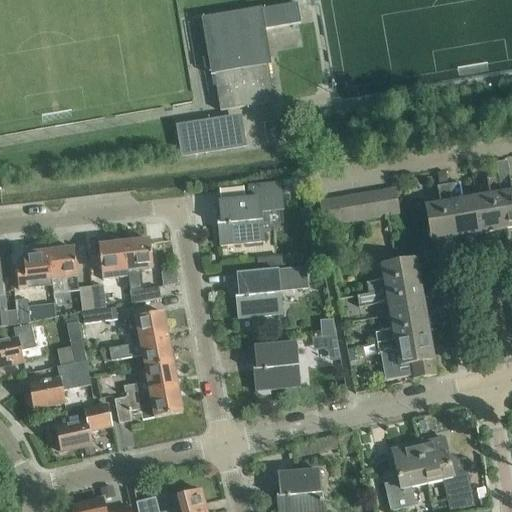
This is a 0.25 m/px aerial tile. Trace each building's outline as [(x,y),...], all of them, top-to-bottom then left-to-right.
[(300,26),(297,6),(261,12),(261,11),(201,21),(211,78),(215,77),(221,113),(273,104),(267,68),(271,67),(265,32),(300,26)] [(267,144),(280,142),(276,121),(264,124),(267,144)] [(216,130),(215,123),(200,126),(201,131),(177,135),(181,159),(244,149),(240,126),(216,130)] [(438,185),(447,184),(445,171),(436,173),(438,185)] [(495,178),(504,231),(511,229),(511,191),(510,192),(507,176),(495,178)] [(473,198),(479,235),(504,231),(495,178),(484,180),(487,196),(473,198)] [(446,186),(455,239),(479,235),(473,198),(460,201),(457,184),(446,186)] [(219,250),(263,246),(260,214),(284,211),(281,185),(249,188),(250,202),(218,205),(220,227),(217,227),(219,250)] [(429,243),(455,239),(446,186),(434,188),(437,205),(423,207),(429,243)] [(379,192),(383,217),(396,215),(391,190),(379,192)] [(367,194),(371,219),(383,217),(379,192),(367,194)] [(354,196),(359,221),(371,219),(367,194),(354,196)] [(342,198),(346,223),(359,221),(354,196),(342,198)] [(330,201),(334,225),(346,223),(342,198),(330,201)] [(334,225),(330,201),(317,203),(322,228),(334,225)] [(124,245),(128,275),(152,272),(149,243),(124,245)] [(129,283),(128,275),(124,245),(99,248),(102,278),(118,276),(119,285),(129,283)] [(48,254),(52,283),(77,280),(73,251),(48,254)] [(52,283),(48,254),(22,258),(26,287),(52,283)] [(258,269),(283,267),(282,256),(258,258),(258,269)] [(367,297),(420,288),(416,263),(380,269),(382,283),(365,285),(367,296),(367,297)] [(237,321),(280,317),(278,293),(308,290),(306,269),(276,272),(236,276),(238,297),(235,298),(237,321)] [(0,328),(19,327),(17,311),(6,313),(4,298),(2,298),(0,283),(0,328)] [(367,297),(367,296),(358,297),(360,309),(369,307),(369,309),(386,306),(388,319),(425,313),(420,288),(367,297)] [(91,290),(94,313),(104,311),(104,310),(101,289),(91,290)] [(94,313),(91,290),(78,292),(81,315),(94,313)] [(132,306),(160,302),(158,290),(130,294),(132,306)] [(17,311),(19,327),(20,328),(30,327),(26,302),(16,304),(17,311)] [(104,311),(94,313),(81,315),(83,327),(106,324),(106,323),(118,321),(117,309),(104,310),(104,311)] [(376,346),(429,337),(425,313),(388,319),(390,332),(374,335),(376,346)] [(67,326),(79,324),(77,315),(62,319),(67,326)] [(139,347),(167,342),(162,316),(134,322),(139,347)] [(333,321),(321,322),(323,338),(336,337),(333,321)] [(79,324),(67,326),(72,349),(58,352),(61,370),(87,364),(79,324)] [(36,352),(31,329),(13,333),(16,344),(8,345),(7,339),(0,340),(0,371),(24,367),(21,355),(36,352)] [(429,337),(376,346),(378,357),(382,357),(386,382),(414,377),(414,380),(436,376),(433,363),(429,337)] [(332,350),(339,349),(337,339),(330,341),(332,350)] [(139,347),(109,352),(111,364),(141,358),(144,371),(171,366),(167,342),(139,347)] [(255,395),(299,391),(294,346),(254,350),(256,373),(253,373),(255,395)] [(87,364),(61,370),(58,370),(60,381),(28,388),(33,411),(65,404),(63,393),(92,387),(87,364)] [(144,371),(146,384),(148,395),(149,396),(176,391),(171,366),(144,371)] [(139,397),(148,395),(146,384),(137,386),(139,397)] [(139,397),(137,386),(124,388),(126,399),(115,401),(120,425),(132,423),(130,414),(142,411),(139,397)] [(176,391),(149,396),(153,421),(181,416),(176,391)] [(61,456),(92,449),(89,435),(112,429),(108,410),(85,415),(87,425),(55,433),(61,456)] [(418,446),(428,487),(441,483),(447,511),(454,511),(474,507),(462,461),(455,463),(446,457),(442,440),(418,446)] [(410,491),(428,487),(418,446),(390,453),(397,483),(382,487),(387,511),(401,511),(415,509),(410,491)] [(277,511),(321,511),(318,473),(277,477),(279,498),(276,498),(277,511)] [(159,511),(156,499),(137,504),(138,511),(204,511),(200,494),(198,494),(196,488),(181,492),(183,496),(173,499),(176,511),(171,511),(159,511)] [(116,511),(105,511),(103,501),(71,509),(71,511),(130,511),(130,509),(116,511)]
